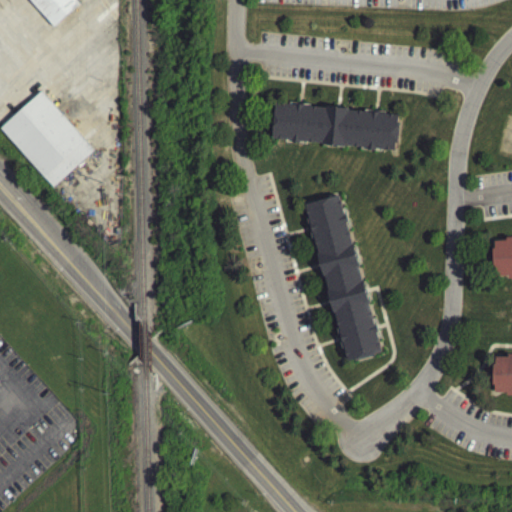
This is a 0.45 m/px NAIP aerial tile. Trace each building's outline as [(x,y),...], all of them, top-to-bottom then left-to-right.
[(93,155),(40,95),(0,130),(0,133),(51,191),(93,155)] [(274,141),(397,152),(400,117),(277,106),(274,141)] [(304,205),(343,195),(385,351),(346,362),(304,205)] [(496,277),(511,276),(511,238),(494,239),(496,277)] [(495,394),(511,394),(511,358),(496,358),(495,394)]
